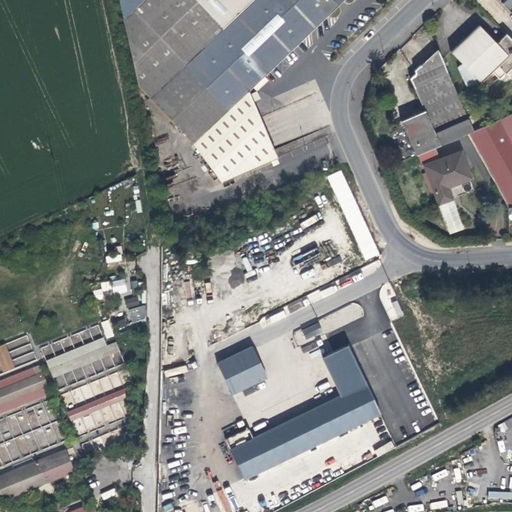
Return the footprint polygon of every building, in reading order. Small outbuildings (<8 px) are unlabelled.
[(142,0),(120,0),(124,18),(142,0)] [(150,97),(224,26),(198,0),(142,0),(124,18),(138,84),(150,97)] [(342,0),(251,0),(224,26),(150,97),(193,143),(247,91),(342,1),(342,0)] [(198,0),(224,26),(251,0),(198,0)] [(511,8),(511,0),(502,0),(501,2),(510,11),(511,8)] [(511,39),(506,33),(500,39),(500,40),(496,43),(478,24),(468,34),(450,52),(461,63),(457,66),(466,85),(478,81),(480,83),(492,71),(499,78),(511,65),(511,39)] [(410,78),(424,110),(439,144),(467,132),(473,129),(467,116),(437,48),(428,56),(431,64),(419,69),(418,66),(414,69),(416,72),(410,78)] [(423,61),(418,66),(419,69),(431,64),(428,56),(423,61)] [(247,91),(193,143),(220,180),(276,156),(251,99),(247,91)] [(434,147),(439,144),(424,110),(401,120),(403,126),(397,129),(389,132),(401,161),(418,153),(434,147)] [(480,110),(467,116),(473,129),(486,123),(480,110)] [(511,205),(511,111),(486,123),(473,129),(467,132),(508,206),(511,205)] [(395,122),(397,129),(403,126),(401,120),(398,121),(395,122)] [(418,153),(423,165),(439,159),(434,147),(418,153)] [(439,159),(423,165),(438,203),(453,198),(448,186),(454,184),(471,177),(461,150),(439,159)] [(378,256),(343,169),(329,175),(363,261),(378,256)] [(456,201),(441,205),(447,234),(462,231),(456,201)] [(121,249),(105,250),(106,263),(122,262),(121,249)] [(246,282),(239,268),(227,274),(234,287),(246,282)] [(124,278),(110,282),(114,295),(127,291),(124,278)] [(110,281),(101,282),(102,291),(111,290),(110,281)] [(186,298),(192,296),(189,281),(183,282),(186,298)] [(101,289),(93,291),(95,300),(104,298),(101,289)] [(137,296),(124,299),(127,308),(139,305),(137,296)] [(144,305),(128,309),(132,323),(148,319),(144,305)] [(125,319),(116,322),(119,329),(127,326),(125,319)] [(109,320),(101,322),(106,339),(114,336),(109,320)] [(305,340),(322,332),(318,323),(301,330),(305,340)] [(45,358),(103,336),(99,325),(41,348),(45,358)] [(104,339),(45,359),(53,382),(57,380),(60,389),(125,366),(116,341),(107,345),(104,339)] [(5,344),(0,346),(0,374),(15,368),(5,344)] [(224,378),(231,393),(266,376),(252,347),(217,363),(224,378)] [(37,369),(0,383),(0,399),(43,383),(37,369)] [(265,431),(252,437),(246,440),(229,448),(243,478),(380,413),(366,383),(265,431)] [(70,421),(127,398),(124,388),(66,411),(70,421)] [(272,417),(275,423),(284,418),(282,413),(272,417)] [(0,464),(22,457),(20,450),(18,451),(12,436),(4,439),(1,430),(8,428),(5,420),(0,421),(0,464)] [(252,437),(265,431),(261,423),(248,429),(252,437)] [(225,440),(229,448),(246,440),(241,432),(225,440)] [(378,456),(394,448),(391,442),(375,450),(378,456)] [(59,448),(0,470),(0,492),(67,467),(59,448)] [(103,500),(117,495),(115,488),(101,493),(103,500)] [(215,496),(225,511),(229,511),(237,507),(225,490),(215,496)] [(91,511),(87,501),(57,511),(91,511)]
